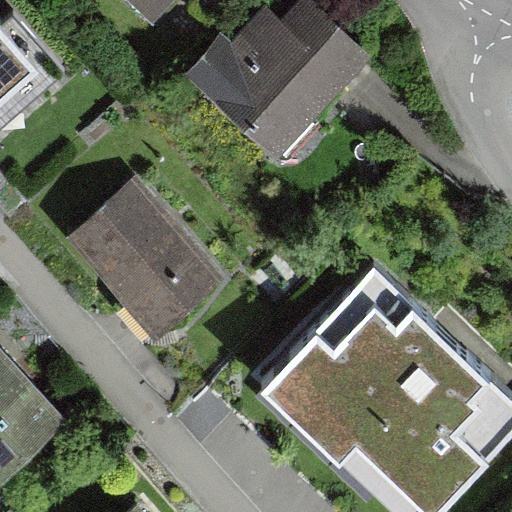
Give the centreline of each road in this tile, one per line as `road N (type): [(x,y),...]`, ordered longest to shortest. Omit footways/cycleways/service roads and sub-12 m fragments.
road 1 (residential): [(233,511),(0,237)]
road 2 (residential): [(497,20),(473,88),(479,116),(511,166)]
